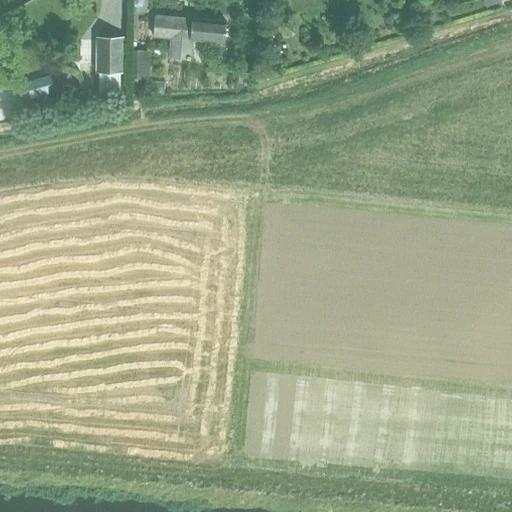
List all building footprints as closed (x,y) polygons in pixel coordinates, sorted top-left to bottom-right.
[(154,36),(172,38),(170,57),(191,59),(193,39),(225,42),(227,21),(193,18),(193,21),(156,16),(154,36)] [(125,38),(99,38),(97,73),(108,73),(113,73),(122,74),(124,74),(125,38)] [(134,48),(134,78),(150,78),(151,49),(134,48)] [(108,73),(108,89),(121,90),(122,74),(113,73),(108,73)] [(52,77),(20,85),(24,101),(56,93),(52,77)]
